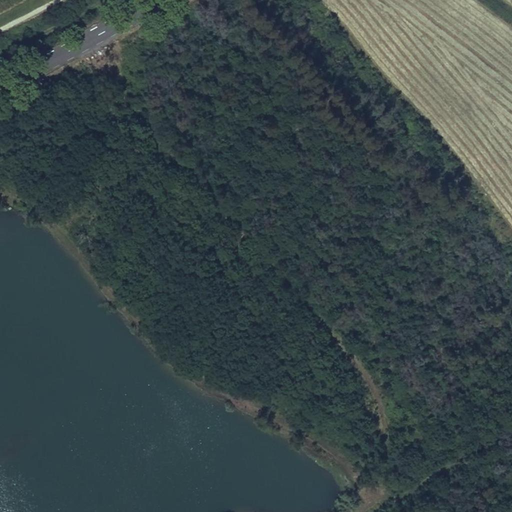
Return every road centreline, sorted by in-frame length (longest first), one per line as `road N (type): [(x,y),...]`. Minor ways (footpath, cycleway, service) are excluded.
road 1 (track): [(511,433),(409,493),(393,494),(389,409),(80,45)]
road 2 (primary): [(0,88),(166,0)]
